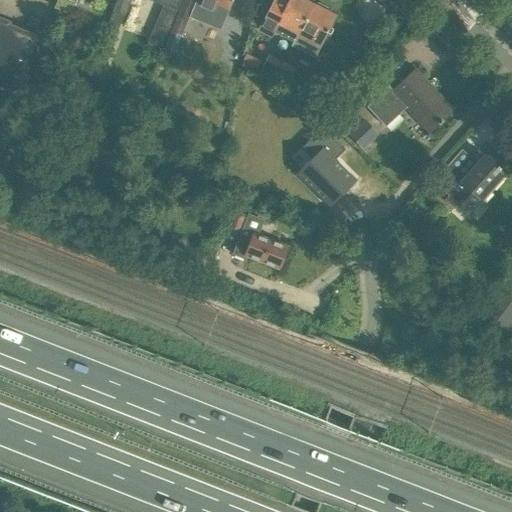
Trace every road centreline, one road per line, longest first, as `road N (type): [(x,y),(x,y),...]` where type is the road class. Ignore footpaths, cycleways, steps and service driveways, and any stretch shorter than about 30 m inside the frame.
road 1 (motorway): [(424,511),(0,346)]
road 2 (motorway): [(0,424),(225,511)]
road 3 (residential): [(369,244),(396,197),(511,68)]
